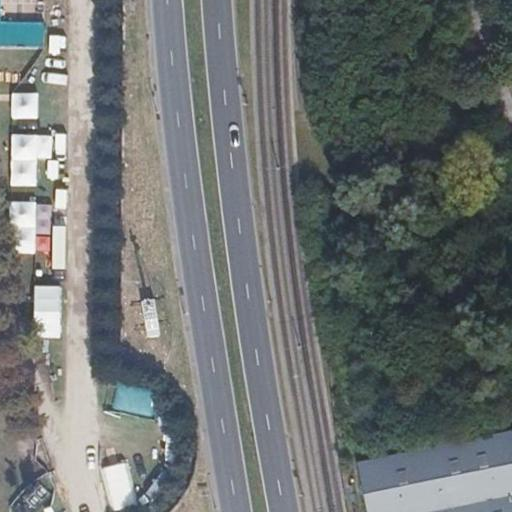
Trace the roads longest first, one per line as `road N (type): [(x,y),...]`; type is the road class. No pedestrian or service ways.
road 1 (primary): [(168,0),(179,133),(236,511)]
road 2 (primary): [(284,511),(256,354),(217,0)]
road 3 (track): [(82,0),(83,508)]
road 4 (track): [(83,508),(0,288)]
